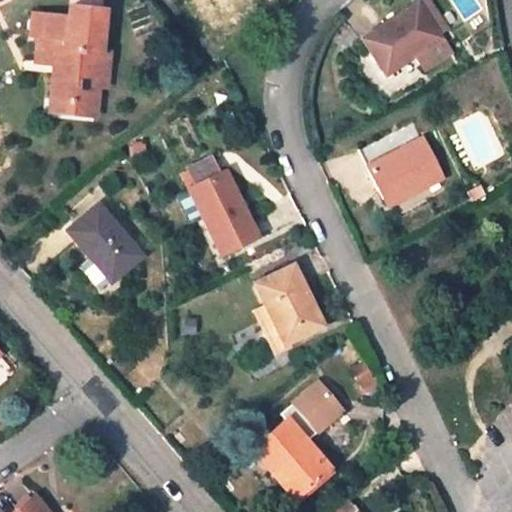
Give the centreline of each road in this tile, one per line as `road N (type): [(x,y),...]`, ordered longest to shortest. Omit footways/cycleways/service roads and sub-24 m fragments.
road 1 (residential): [(323,0),(301,19),(284,65),(282,127),(463,511)]
road 2 (residential): [(184,511),(85,398)]
road 3 (residential): [(85,398),(0,297)]
